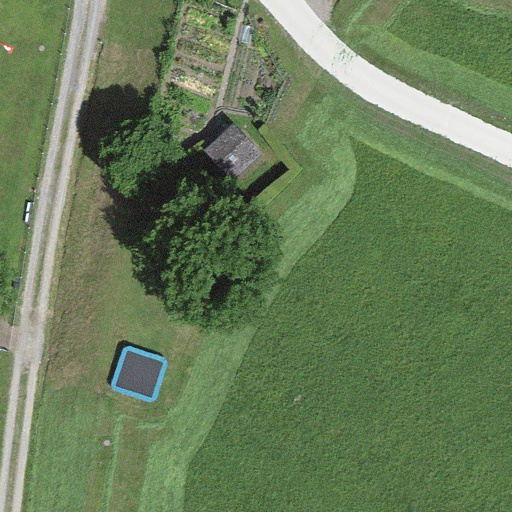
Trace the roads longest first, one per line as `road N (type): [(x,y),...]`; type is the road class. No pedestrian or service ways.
road 1 (unclassified): [(12,511),(87,0)]
road 2 (track): [(280,0),(322,53),(511,156)]
